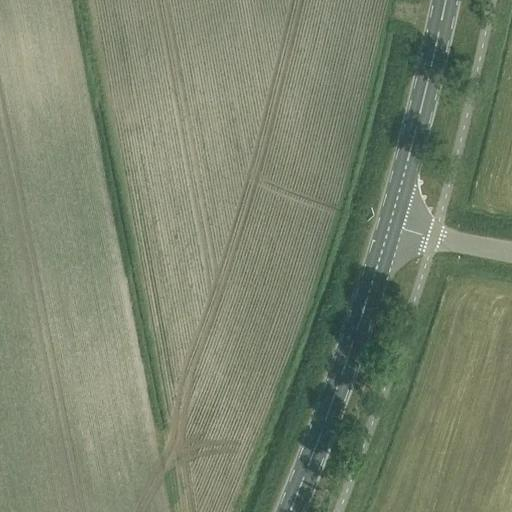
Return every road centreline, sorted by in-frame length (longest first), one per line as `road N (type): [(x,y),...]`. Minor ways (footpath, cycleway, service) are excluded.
road 1 (secondary): [(292,511),(386,227)]
road 2 (secondary): [(386,227),(445,0)]
road 3 (unclassified): [(511,252),(386,227)]
